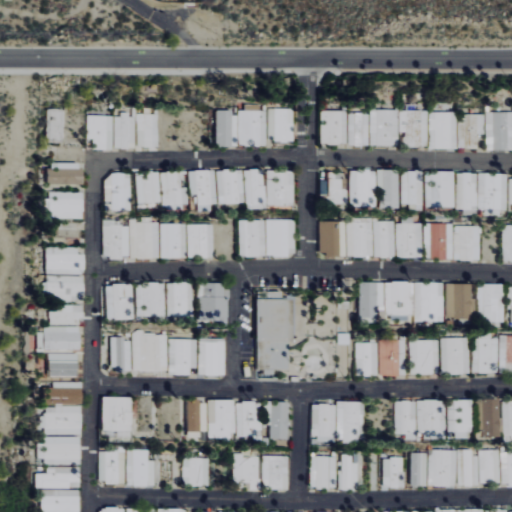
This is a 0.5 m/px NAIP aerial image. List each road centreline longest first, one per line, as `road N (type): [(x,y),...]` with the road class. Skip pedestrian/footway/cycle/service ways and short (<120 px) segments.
road 1 (residential): [(0,60),(511,58)]
road 2 (residential): [(91,499),(511,497)]
road 3 (residential): [(91,270),(511,270)]
road 4 (residential): [(91,387),(511,387)]
road 5 (residential): [(94,164),(511,160)]
road 6 (residential): [(91,511),(94,164)]
road 7 (residential): [(307,60),(307,270)]
